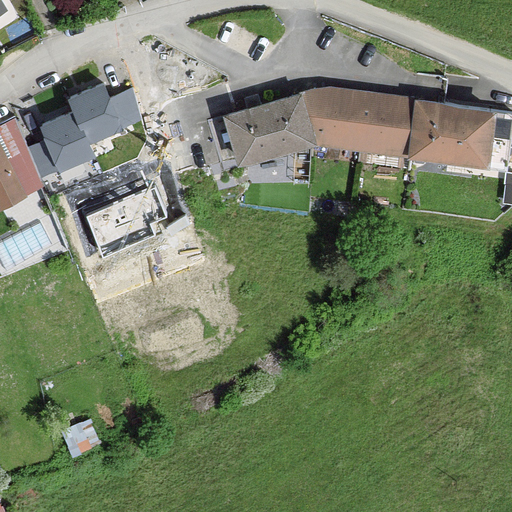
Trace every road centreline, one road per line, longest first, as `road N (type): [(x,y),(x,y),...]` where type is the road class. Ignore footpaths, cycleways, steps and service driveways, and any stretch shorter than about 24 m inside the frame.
road 1 (residential): [(0,93),(124,28),(213,0)]
road 2 (residential): [(320,0),(511,72)]
